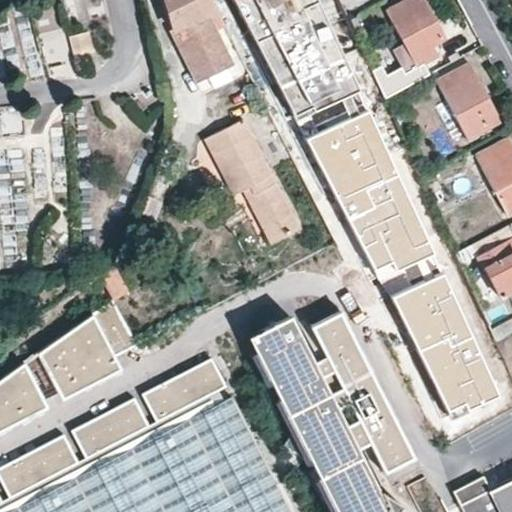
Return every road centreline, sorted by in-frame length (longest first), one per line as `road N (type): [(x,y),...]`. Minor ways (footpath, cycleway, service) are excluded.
road 1 (unknown): [(224,0),(343,246)]
road 2 (unknown): [(146,0),(177,98),(191,202),(224,229)]
